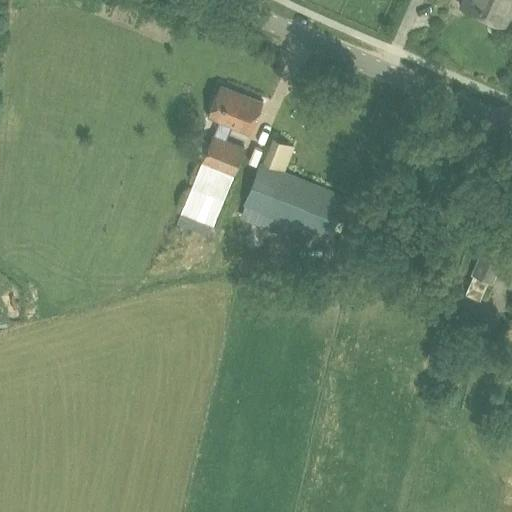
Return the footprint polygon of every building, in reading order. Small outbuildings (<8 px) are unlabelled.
[(511,0),(464,0),(460,9),(505,28),(511,9),(511,0)] [(251,133),(263,102),(220,85),(208,116),(251,133)] [(246,148),(213,135),(201,164),(221,173),(217,184),(228,189),(234,178),(246,148)] [(288,166),(294,147),(271,138),(262,164),(286,173),(284,182),(296,186),(300,171),(288,166)] [(312,195),(290,186),(284,199),(269,191),(262,209),(300,225),(304,218),(313,222),(317,214),(307,208),(312,195)] [(504,248),(486,240),(470,277),(472,277),(464,296),(479,302),(487,283),(488,284),(504,248)]
